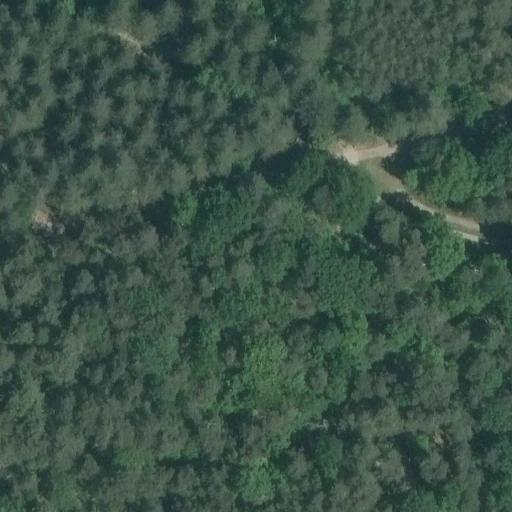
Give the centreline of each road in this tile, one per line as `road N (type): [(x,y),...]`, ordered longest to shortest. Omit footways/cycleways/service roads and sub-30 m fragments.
road 1 (track): [(0,229),(161,183),(511,103)]
road 2 (track): [(511,221),(382,178),(193,84)]
road 3 (track): [(33,0),(150,63)]
